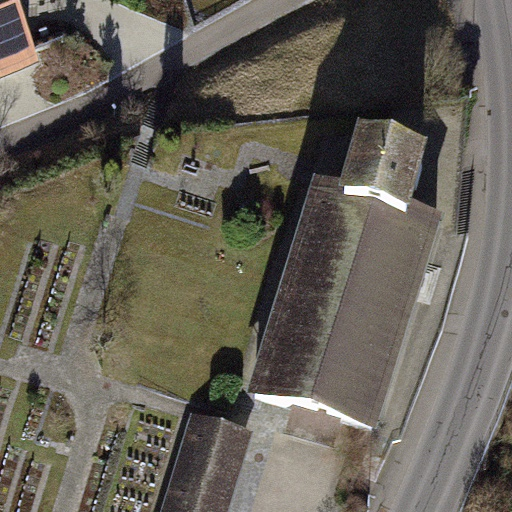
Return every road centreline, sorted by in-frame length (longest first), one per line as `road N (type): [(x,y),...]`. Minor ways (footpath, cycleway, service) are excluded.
road 1 (tertiary): [(511,266),(494,336),(424,511)]
road 2 (residential): [(140,87),(0,147)]
